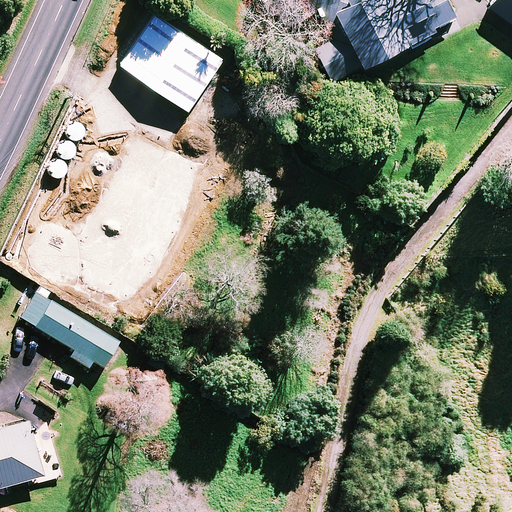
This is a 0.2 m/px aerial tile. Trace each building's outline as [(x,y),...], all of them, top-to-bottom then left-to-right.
[(112,81),(127,89),(135,75),(131,72),(135,63),(165,15),(141,0),(88,87),(103,96),(112,81)] [(333,83),(440,30),(425,0),(409,0),(396,7),(392,0),(262,0),(271,17),(295,5),(333,83)] [(511,0),(496,0),(490,9),(511,25),(511,0)] [(221,99),(173,72),(153,107),(148,104),(130,137),(183,167),(221,99)] [(107,339),(35,295),(20,319),(73,352),(69,359),(87,371),(107,339)] [(0,489),(42,479),(27,420),(0,427),(0,489)]
